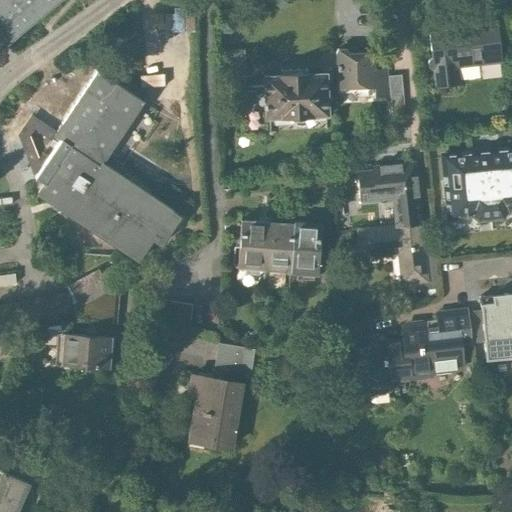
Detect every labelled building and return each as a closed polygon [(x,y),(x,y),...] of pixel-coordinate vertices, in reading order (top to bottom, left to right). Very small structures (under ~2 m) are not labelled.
[(0,0),(0,31),(10,44),(63,0),(0,0)] [(475,22),(429,27),(433,58),(429,60),(428,64),(429,68),(434,70),(436,86),(453,85),(457,57),(469,56),(470,59),(474,62),(483,62),(500,60),(495,16),(475,18),(475,22)] [(335,54),(337,98),(390,97),(388,77),(387,69),(375,69),(374,57),(371,51),(362,51),(360,52),(349,53),(346,49),(338,49),(335,54)] [(245,75),(244,50),(219,51),(220,76),(245,75)] [(327,114),(326,83),(332,83),(332,73),(308,74),(308,69),(281,70),(281,75),(264,76),(265,86),(240,87),(243,134),(246,134),(247,136),(249,137),(251,139),(253,139),(255,140),(257,140),(258,139),(260,139),(262,138),(264,137),(266,135),(267,133),(270,133),(269,117),(291,116),(291,118),(292,120),(293,121),(294,123),(296,124),(297,125),(299,126),(301,126),(302,126),(303,125),(305,125),(306,124),(308,123),(309,122),(310,121),(310,119),(311,117),(311,115),(327,114)] [(70,146),(37,195),(146,269),(181,217),(103,164),(144,104),(99,73),(56,136),(70,146)] [(401,75),(388,77),(390,97),(392,117),(405,115),(401,75)] [(511,149),(443,156),(449,219),(471,217),(477,222),(504,219),(509,213),(511,212),(511,149)] [(396,227),(420,225),(413,163),(371,168),(372,172),(356,174),(359,201),(393,197),(396,227)] [(238,272),(264,274),(267,226),(242,224),(238,272)] [(425,280),(420,225),(396,227),(359,231),(362,257),(400,253),(403,282),(425,280)] [(264,274),(290,275),(293,228),(267,226),(264,274)] [(319,229),(293,228),(290,275),(315,277),(319,229)] [(98,271),(67,287),(79,308),(133,279),(125,264),(101,277),(98,271)] [(511,291),(474,295),(476,311),(468,312),(470,343),(479,342),(481,365),(511,361),(511,291)] [(68,296),(0,307),(0,333),(72,322),(68,296)] [(188,331),(192,306),(148,298),(147,324),(188,331)] [(402,330),(403,340),(408,378),(430,375),(433,371),(456,369),(461,362),(459,344),(470,343),(468,312),(435,316),(436,326),(426,327),(423,324),(405,326),(402,330)] [(331,349),(353,347),(357,341),(358,341),(356,323),(333,328),(331,349)] [(110,338),(64,336),(62,367),(109,370),(110,338)] [(408,378),(403,340),(387,342),(381,338),(358,341),(357,341),(353,347),(355,365),(360,369),(365,369),(367,389),(372,392),(388,390),(392,385),(391,380),(408,378)] [(218,346),(214,368),(249,374),(253,352),(218,346)] [(242,387),(190,377),(186,398),(196,400),(187,445),(229,453),(242,387)] [(0,469),(0,497),(17,505),(27,481),(0,469)] [(0,497),(0,511),(13,511),(17,505),(0,497)]
